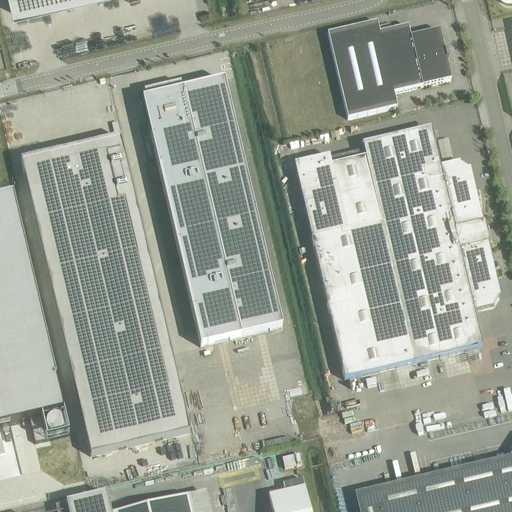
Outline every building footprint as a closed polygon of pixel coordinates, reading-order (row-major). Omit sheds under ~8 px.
[(9,0),(13,15),(76,0),(9,0)] [(422,88),(441,83),(451,81),(439,31),(410,38),(408,27),(379,33),(377,23),(327,35),(347,120),(397,109),(394,94),(422,88)] [(183,92),(142,101),(148,125),(154,152),(155,153),(156,159),(156,160),(197,333),(200,348),(204,347),(213,345),(218,343),(226,342),(256,334),(264,332),(281,328),(224,82),(184,91),(183,92)] [(429,144),(425,130),(362,145),(365,159),(331,167),(329,157),(293,165),(344,381),(482,349),(473,312),(493,307),(498,299),(485,246),(489,245),(484,223),(480,224),(468,171),(460,166),(440,170),(434,142),(429,144)] [(120,139),(21,162),(90,457),(189,434),(120,139)] [(448,139),(437,142),(442,162),(443,164),(450,162),(449,160),(452,159),(448,139)] [(12,197),(0,200),(0,428),(29,422),(32,435),(35,445),(46,442),(41,419),(63,414),(56,382),(12,197)] [(298,455),(282,459),(284,470),(301,466),(298,455)] [(511,511),(511,458),(511,459),(356,496),(360,511),(511,511)] [(307,511),(302,486),(265,493),(268,511),(307,511)] [(191,511),(189,497),(184,498),(124,511),(108,511),(105,496),(57,507),(55,508),(55,511),(191,511)]
